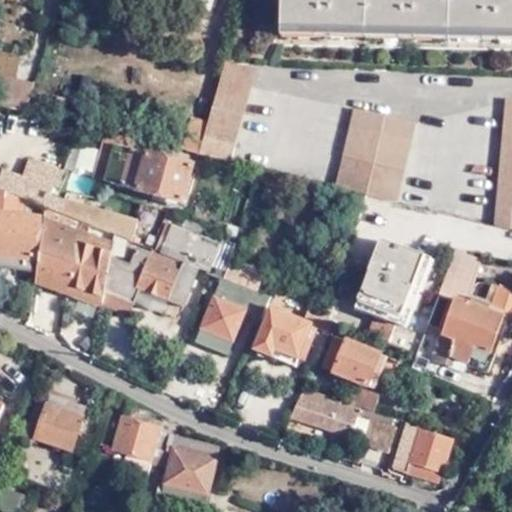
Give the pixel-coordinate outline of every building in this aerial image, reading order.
[(511,0),(282,0),(282,40),(511,43),(511,0)] [(14,83),(21,53),(5,50),(0,71),(0,104),(27,110),(32,87),(14,83)] [(226,65),(201,158),(233,166),(258,73),(226,65)] [(511,102),(508,102),(495,228),(511,232),(511,102)] [(337,190),(366,197),(399,206),(418,127),(356,112),(337,190)] [(199,157),(207,127),(190,123),(181,153),(199,157)] [(130,140),(103,134),(100,145),(127,151),(130,140)] [(127,151),(100,145),(91,181),(179,203),(188,166),(127,151)] [(63,175),(31,165),(26,181),(58,191),(63,175)] [(1,184),(0,187),(0,193),(24,203),(44,210),(78,224),(127,243),(132,224),(83,211),(82,209),(67,203),(66,206),(1,184)] [(0,193),(0,256),(35,261),(40,221),(21,220),(24,203),(0,193)] [(153,246),(157,226),(138,222),(134,242),(153,246)] [(36,285),(67,296),(76,236),(42,224),(36,285)] [(171,225),(159,256),(195,270),(208,274),(219,245),(196,235),(194,242),(182,238),(185,231),(171,225)] [(196,235),(185,231),(182,238),(194,242),(196,235)] [(102,299),(110,247),(76,236),(67,296),(101,307),(102,299)] [(425,256),(381,239),(355,310),(376,318),(370,335),(390,342),(397,325),(399,326),(425,256)] [(122,251),(110,247),(102,299),(126,307),(131,291),(182,307),(195,270),(159,256),(149,252),(148,255),(132,249),(126,266),(120,264),(122,251)] [(481,261),(456,253),(443,294),(457,299),(469,303),(475,280),(481,261)] [(0,256),(0,269),(33,273),(35,261),(0,256)] [(223,281),(238,286),(243,266),(231,261),(223,281)] [(264,274),(243,266),(238,286),(256,293),(264,274)] [(243,316),(260,321),(270,298),(220,283),(198,343),(213,349),(217,336),(233,341),(243,316)] [(498,287),(491,305),(505,310),(503,317),(511,320),(511,291),(511,292),(498,287)] [(315,298),(309,313),(324,319),(331,322),(335,306),(315,298)] [(102,299),(101,307),(123,315),(126,307),(102,299)] [(503,317),(505,310),(491,305),(474,300),(471,304),(469,303),(457,299),(445,330),(438,351),(457,357),(472,363),(488,369),(495,355),(490,354),(503,317)] [(309,313),(305,312),(302,321),(271,309),(254,352),(274,359),(276,353),(301,362),(313,333),(317,334),(324,319),(309,313)] [(229,354),(233,341),(217,336),(213,349),(229,354)] [(392,357),(351,339),(346,350),(336,347),(328,366),(379,388),(392,357)] [(457,357),(438,351),(434,361),(452,368),(457,357)] [(472,363),(457,357),(452,368),(467,373),(472,363)] [(355,405),(306,389),(295,416),(354,435),(355,431),(361,417),(373,421),(393,428),(396,419),(378,413),(364,408),(355,405)] [(361,390),(355,405),(364,408),(378,413),(383,398),(361,390)] [(51,401),(49,410),(84,420),(87,412),(51,401)] [(128,403),(122,421),(163,432),(165,422),(128,403)] [(48,414),(39,411),(33,430),(31,430),(27,445),(38,448),(39,444),(66,451),(69,442),(78,444),(84,420),(49,410),(48,414)] [(373,421),(361,417),(355,431),(369,436),(373,421)] [(161,438),(163,432),(122,421),(114,452),(128,456),(123,475),(148,482),(154,461),(161,438)] [(393,428),(373,421),(369,436),(365,446),(389,454),(398,429),(393,428)] [(181,428),(165,422),(163,432),(161,438),(154,461),(169,465),(160,498),(203,510),(217,461),(174,449),(179,435),(181,428)] [(407,427),(404,438),(417,441),(420,432),(407,427)] [(452,442),(420,432),(417,441),(404,438),(394,470),(439,484),(452,442)] [(221,445),(179,435),(174,449),(217,461),(221,445)] [(0,511),(21,511),(26,499),(6,492),(0,508),(0,511)]
